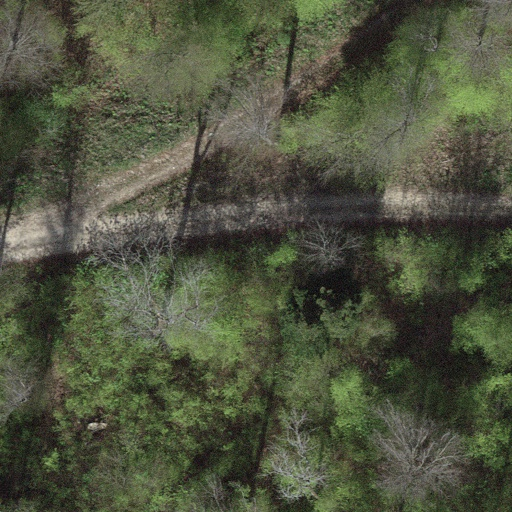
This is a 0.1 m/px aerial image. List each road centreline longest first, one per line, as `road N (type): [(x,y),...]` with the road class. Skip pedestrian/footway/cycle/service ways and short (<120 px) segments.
road 1 (track): [(511,211),(200,214),(0,249)]
road 2 (track): [(23,243),(266,106),(398,0)]
